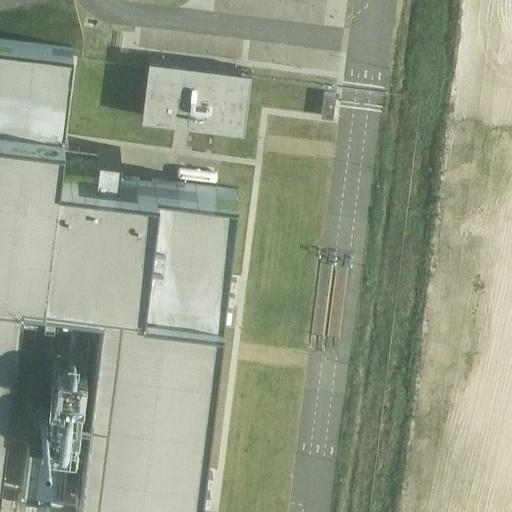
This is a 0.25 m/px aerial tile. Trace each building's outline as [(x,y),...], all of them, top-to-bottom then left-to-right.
[(0,463),(22,285),(98,295),(74,495),(196,510),(235,187),(57,165),(72,46),(0,37),(0,463)] [(148,55),(141,115),(243,127),(250,68),(148,55)] [(283,175),(310,178),(315,134),(324,135),(323,147),(337,148),(339,125),(317,123),(324,60),(296,57),(283,175)] [(325,93),(344,95),(346,72),(328,70),(325,93)] [(249,172),(252,151),(229,148),(226,169),(249,172)] [(315,169),(327,177),(338,160),(326,152),(315,169)] [(268,409),(267,470),(292,471),(293,410),(268,409)] [(28,433),(21,488),(62,493),(69,438),(28,433)]
